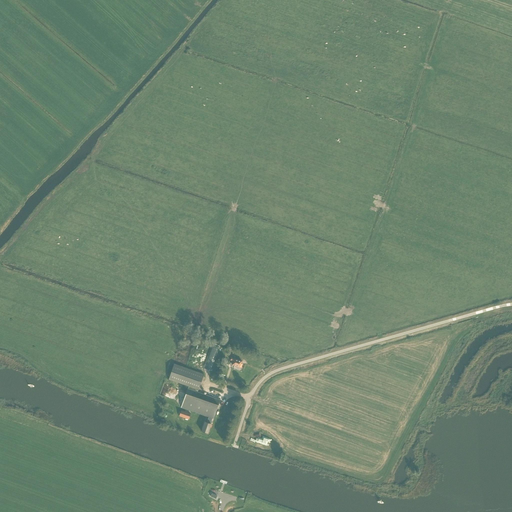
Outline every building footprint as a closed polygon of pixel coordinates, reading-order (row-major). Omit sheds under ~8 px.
[(204,363),(210,366),(219,347),(212,344),(204,363)] [(191,362),(201,367),(206,357),(201,355),(201,356),(196,353),(191,362)] [(242,361),(231,357),(230,360),(234,361),(232,365),(240,368),(242,361)] [(204,374),(174,364),(169,380),(189,386),(181,407),(208,417),(207,423),(205,422),(201,431),(208,434),(211,424),(210,424),(212,418),(213,419),(220,400),(198,392),(204,374)] [(163,385),(162,396),(171,398),(173,386),(163,385)] [(221,394),(211,390),(209,395),(219,398),(221,394)] [(191,414),(181,410),(179,416),(189,420),(191,414)]
